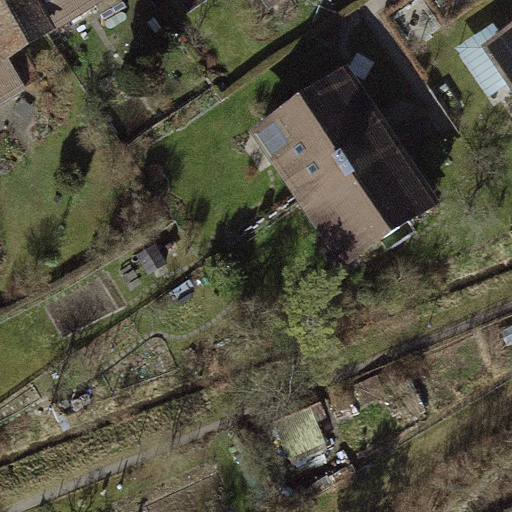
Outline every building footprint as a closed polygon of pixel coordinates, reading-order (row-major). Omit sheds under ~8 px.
[(0,0),(0,117),(59,79),(7,0),(0,0)] [(104,0),(7,0),(59,79),(127,35),(104,0)] [(359,0),(265,0),(287,40),(359,0)] [(277,153),(315,218),(426,154),(389,89),(277,153)] [(469,229),(426,154),(315,218),(358,292),(469,229)]
